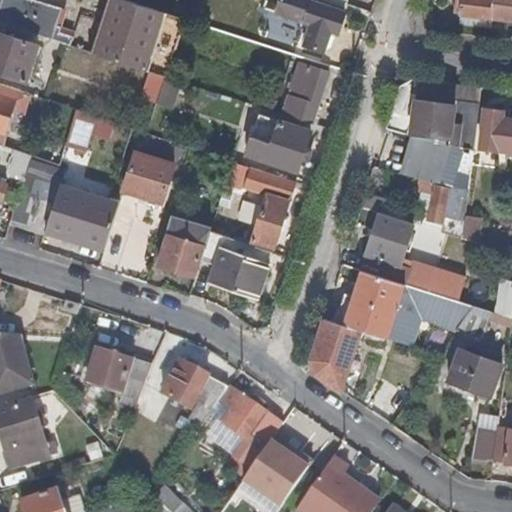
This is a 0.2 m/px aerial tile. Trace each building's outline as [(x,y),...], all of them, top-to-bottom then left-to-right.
[(54,27),(59,10),(29,0),(0,0),(0,2),(0,23),(71,46),(73,39),(59,33),(60,29),(54,27)] [(90,49),(102,0),(87,0),(76,46),(90,49)] [(97,54),(114,0),(107,0),(92,53),(97,54)] [(164,76),(184,19),(124,0),(114,0),(97,54),(156,74),(164,76)] [(511,23),(511,0),(452,0),(451,16),(458,17),(457,26),(487,29),(487,21),(511,23)] [(338,33),(344,13),(309,1),(303,21),(311,24),(307,34),(305,44),(323,50),(329,30),(338,33)] [(0,72),(25,81),(37,44),(0,31),(0,72)] [(305,44),(307,34),(301,32),(298,42),(305,44)] [(29,83),(43,46),(37,44),(25,81),(29,83)] [(312,124),(329,73),(299,62),(282,114),(312,124)] [(161,88),(164,76),(156,74),(152,84),(161,88)] [(170,92),(174,80),(164,76),(161,88),(161,89),(170,92)] [(410,136),(414,102),(416,100),(420,100),(418,98),(417,96),(420,80),(414,80),(400,86),(386,129),(392,130),(410,136)] [(457,105),(459,85),(420,80),(417,96),(418,98),(420,100),(455,104),(457,105)] [(18,127),(29,94),(0,83),(0,144),(1,145),(8,123),(18,127)] [(453,122),(455,104),(420,100),(416,100),(414,102),(410,136),(416,138),(451,141),(453,122)] [(255,127),(259,114),(261,108),(244,102),(237,121),(255,127)] [(475,148),(480,108),(457,105),(455,104),(453,122),(457,123),(458,124),(456,139),(459,139),(458,146),(475,149),(475,148)] [(511,152),(511,118),(504,117),(505,111),(485,109),(480,149),(475,148),(475,149),(474,160),(492,162),(493,151),(503,152),(511,152)] [(80,149),(86,132),(89,117),(75,112),(66,144),(73,146),(80,149)] [(304,154),(311,132),(259,114),(255,127),(246,154),(297,172),(298,168),(305,171),(311,157),(304,154)] [(97,136),(102,119),(90,115),(89,117),(86,132),(97,136)] [(125,148),(132,129),(102,119),(97,136),(98,138),(117,145),(125,148)] [(456,139),(458,124),(457,123),(453,122),(451,141),(451,145),(458,146),(459,139),(456,139)] [(469,191),(474,160),(475,149),(458,146),(451,145),(451,141),(416,138),(404,175),(425,181),(469,191)] [(123,157),(125,148),(117,145),(114,154),(123,157)] [(161,202),(173,164),(134,151),(122,190),(161,202)] [(502,163),(503,152),(493,151),(492,162),(502,163)] [(43,231),(56,194),(61,182),(62,176),(28,164),(10,219),(22,224),(43,231)] [(273,248),(294,182),(250,167),(242,188),(266,196),(251,240),(273,248)] [(396,189),(399,174),(374,168),(369,181),(396,189)] [(464,240),(468,201),(469,191),(425,181),(423,192),(434,194),(431,212),(419,209),(418,209),(414,224),(464,240)] [(103,251),(119,202),(110,198),(84,190),(61,182),(56,194),(43,231),(55,235),(82,243),(103,251)] [(431,212),(434,194),(423,192),(419,209),(431,212)] [(380,213),(384,198),(366,193),(361,207),(380,213)] [(414,224),(418,209),(384,198),(380,213),(414,224)] [(400,266),(414,224),(380,213),(367,255),(400,266)] [(192,277),(201,251),(203,245),(205,246),(207,240),(210,230),(183,220),(178,237),(167,234),(157,265),(192,277)] [(220,245),(223,235),(210,230),(207,240),(220,245)] [(262,278),(271,251),(223,235),(220,245),(207,281),(255,296),(262,278)] [(511,239),(497,235),(492,249),(511,255),(511,239)] [(416,288),(421,272),(400,266),(367,255),(361,271),(416,288)] [(406,338),(413,315),(398,310),(401,299),(412,303),(416,288),(361,271),(354,297),(347,295),(343,307),(331,303),(327,317),(330,321),(360,330),(404,344),(414,348),(416,341),(406,338)] [(260,299),(266,280),(262,278),(255,296),(260,299)] [(511,318),(511,283),(511,284),(511,288),(507,289),(503,315),(511,318)] [(76,318),(80,305),(65,300),(61,313),(76,318)] [(459,328),(473,307),(452,300),(446,322),(459,328)] [(485,340),(490,321),(492,313),(473,307),(459,328),(485,340)] [(502,324),(503,315),(492,313),(490,321),(502,324)] [(511,328),(511,325),(511,318),(503,315),(502,324),(511,328)] [(342,391),(360,330),(330,321),(327,317),(312,360),(317,375),(342,391)] [(509,351),(511,328),(502,324),(490,321),(485,340),(485,343),(509,351)] [(0,396),(33,387),(24,355),(18,335),(0,334),(0,396)] [(122,393),(132,359),(97,349),(87,385),(122,396),(122,393)] [(491,397),(502,366),(460,350),(449,382),(491,397)] [(137,398),(151,366),(141,362),(132,359),(122,393),(137,398)] [(154,397),(164,364),(164,361),(156,359),(144,393),(154,397)] [(196,396),(206,377),(202,375),(180,362),(164,390),(192,405),(196,396)] [(200,398),(210,380),(206,377),(196,396),(200,398)] [(200,427),(227,390),(210,380),(200,398),(189,420),(200,427)] [(250,444),(270,417),(259,409),(251,403),(240,395),(220,422),(245,441),(250,444)] [(259,409),(262,404),(255,399),(251,403),(259,409)] [(49,456),(32,401),(0,411),(0,436),(10,468),(49,456)] [(499,431),(500,423),(500,416),(480,413),(477,428),(499,431)] [(250,469),(281,425),(270,417),(250,444),(245,441),(233,457),(250,469)] [(506,462),(511,430),(511,424),(500,423),(499,431),(495,461),(506,462)] [(495,461),(499,431),(477,428),(471,459),(495,463),(495,461)] [(279,508),(311,463),(294,451),(291,456),(282,450),(271,442),(243,481),(279,508)] [(291,456),(294,451),(286,445),(282,450),(291,456)] [(373,511),(381,503),(343,476),(348,470),(333,459),(300,505),(307,510),(311,504),(319,510),(317,511),(373,511)] [(172,511),(181,505),(163,487),(153,495),(168,511),(172,511)] [(65,511),(58,491),(22,503),(24,511),(65,511)]
